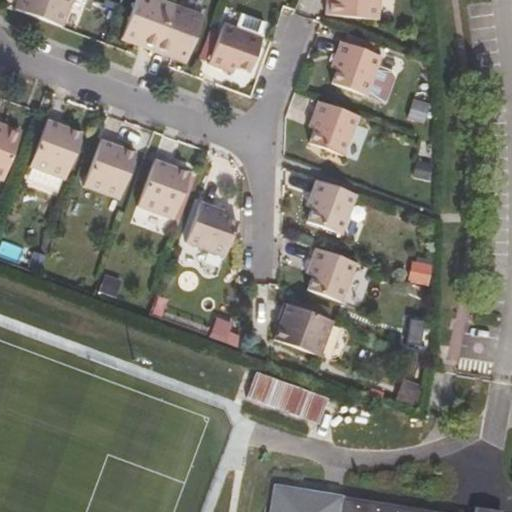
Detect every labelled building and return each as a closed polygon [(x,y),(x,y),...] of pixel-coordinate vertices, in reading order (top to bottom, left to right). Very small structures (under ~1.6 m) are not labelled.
[(21,0),(19,8),(65,23),(73,0),(21,0)] [(184,63),(200,18),(150,0),(135,0),(120,40),(184,63)] [(375,20),(377,0),(324,0),(323,14),(375,20)] [(265,34),(269,22),(227,9),(223,20),(265,34)] [(251,72),(262,39),(225,25),(210,64),(234,74),(237,68),(251,72)] [(366,96),(380,57),(340,43),(331,67),(336,69),(331,84),(366,96)] [(344,154),(358,117),(318,102),(310,125),(315,127),(310,142),(344,154)] [(66,182),(81,138),(61,130),(62,128),(47,124),(30,171),(66,182)] [(0,180),(2,181),(19,134),(5,129),(2,134),(0,133),(0,180)] [(119,202),(135,157),(116,149),(115,147),(102,142),(84,189),(119,202)] [(173,220),(189,175),(170,168),(170,166),(155,160),(138,208),(173,220)] [(344,234),(357,195),(317,181),(308,205),(314,208),(309,222),(344,234)] [(224,217),(226,212),(201,203),(186,242),(225,257),(238,223),(224,217)] [(343,301),(357,262),(317,248),(309,272),(314,274),(309,289),(343,301)] [(282,314),(322,329),(328,319),(286,304),(282,314)] [(312,356),(322,329),(282,314),(277,327),(282,330),(277,344),(312,356)] [(318,425),(326,400),(257,374),(248,398),(318,425)] [(341,511),(344,501),(272,488),(268,511),(341,511)] [(413,511),(344,501),(341,511),(413,511)]
